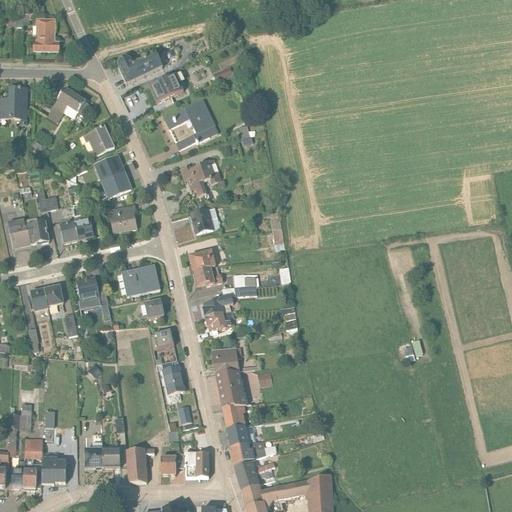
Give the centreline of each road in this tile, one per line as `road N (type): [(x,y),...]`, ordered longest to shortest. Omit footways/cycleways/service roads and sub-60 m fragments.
road 1 (residential): [(166,242),(228,488)]
road 2 (residential): [(228,488),(75,494),(38,511)]
road 3 (unclassified): [(99,75),(166,242)]
road 4 (residential): [(0,277),(166,242)]
road 5 (track): [(91,58),(206,29),(240,34)]
